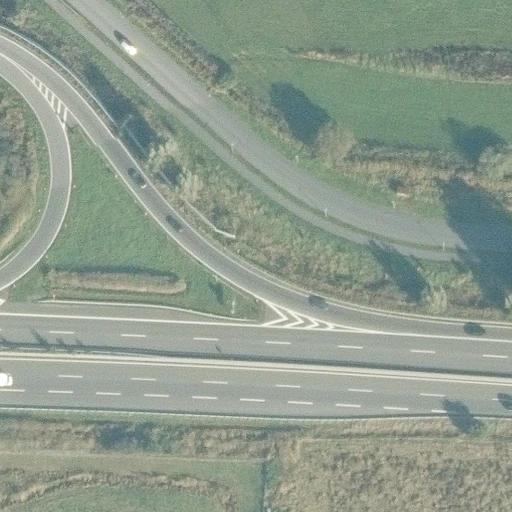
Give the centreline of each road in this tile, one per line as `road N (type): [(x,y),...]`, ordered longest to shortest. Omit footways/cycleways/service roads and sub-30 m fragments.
road 1 (motorway): [(511,336),(358,322),(307,310),(240,278),(182,233),(72,103),(36,77)]
road 2 (motorway): [(511,363),(0,334)]
road 3 (motorway): [(0,378),(511,404)]
road 4 (residential): [(88,0),(260,158),(313,195),(392,227),(511,241)]
road 5 (motorway): [(36,77),(58,130),(59,212),(38,252),(0,286)]
